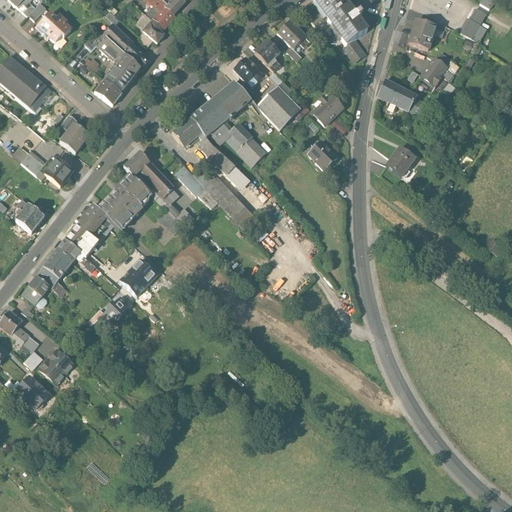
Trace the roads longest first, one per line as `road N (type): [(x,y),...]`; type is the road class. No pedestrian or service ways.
road 1 (secondary): [(396,0),(360,143),(364,281),(383,351),(412,410),(462,474),(507,511)]
road 2 (tertiary): [(286,0),(126,139)]
road 3 (tertiary): [(126,139),(0,301)]
road 4 (residential): [(108,124),(203,0)]
road 5 (residential): [(108,124),(0,20)]
